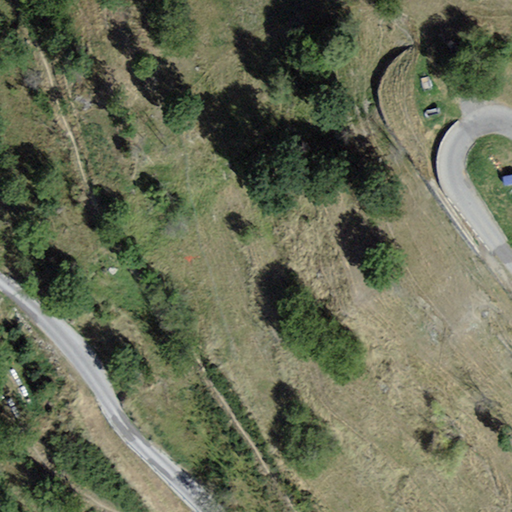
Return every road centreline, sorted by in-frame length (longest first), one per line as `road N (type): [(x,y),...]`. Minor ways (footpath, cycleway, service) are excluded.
road 1 (unclassified): [(0,280),(74,352),(137,441),(211,511)]
road 2 (unclassified): [(511,260),(463,196),(455,172),(468,130),(479,122),(511,126)]
